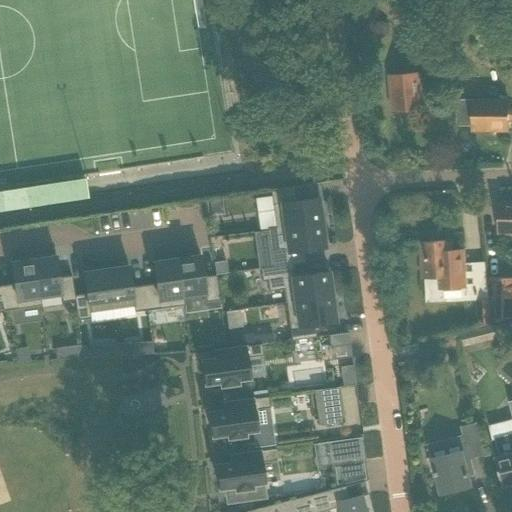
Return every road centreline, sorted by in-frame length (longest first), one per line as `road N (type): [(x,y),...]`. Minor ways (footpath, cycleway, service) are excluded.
road 1 (residential): [(402,511),(357,183),(511,177)]
road 2 (residential): [(0,243),(89,244),(196,230)]
